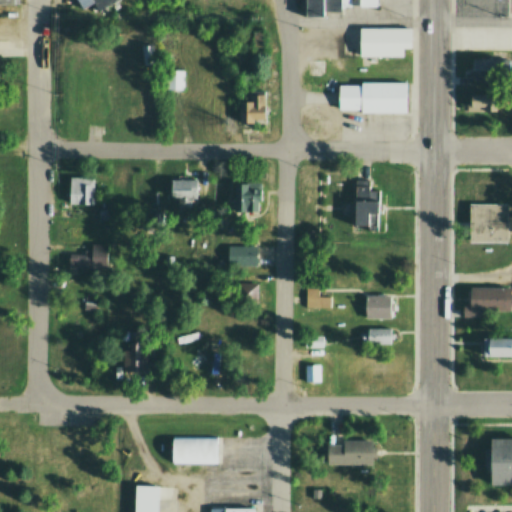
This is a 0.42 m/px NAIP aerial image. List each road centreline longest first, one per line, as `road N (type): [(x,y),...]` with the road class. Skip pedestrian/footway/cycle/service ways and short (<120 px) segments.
road 1 (residential): [(278,511),(284,0)]
road 2 (residential): [(511,403),(0,402)]
road 3 (tertiary): [(433,511),(434,0)]
road 4 (residential): [(37,403),(38,0)]
road 5 (residential): [(433,150),(38,148)]
